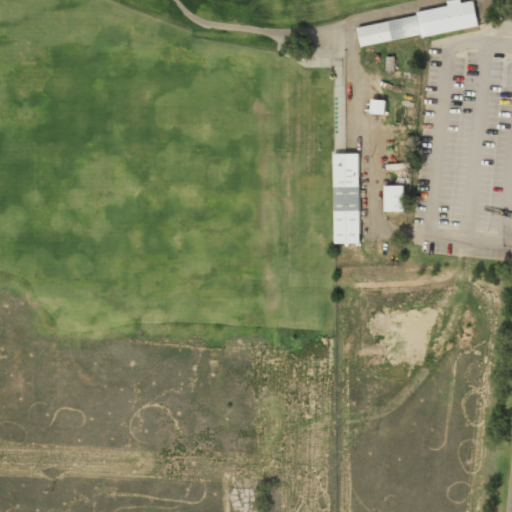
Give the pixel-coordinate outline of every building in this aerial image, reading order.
[(421,33),(422,37),(478,25),(473,0),(462,3),(461,0),(451,0),(447,1),(447,5),(416,12),(417,15),(421,33)] [(417,15),(421,33),(362,46),(358,28),(417,15)] [(394,57),(394,70),(386,71),(386,57),(394,57)] [(370,114),(386,114),(386,100),(371,100),(370,114)] [(359,153),(333,154),(334,244),(360,244),(359,153)] [(384,212),(404,212),(404,185),(384,185),(384,212)]
